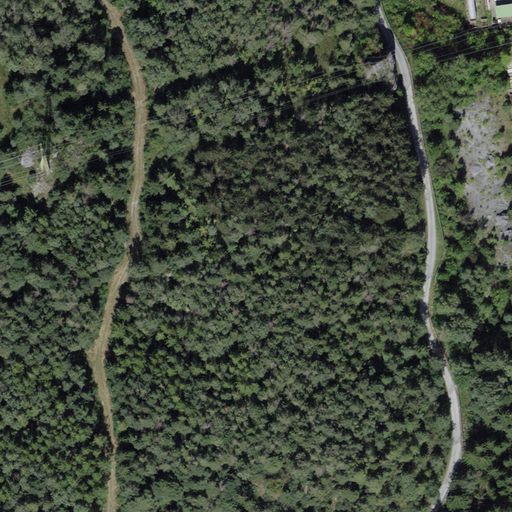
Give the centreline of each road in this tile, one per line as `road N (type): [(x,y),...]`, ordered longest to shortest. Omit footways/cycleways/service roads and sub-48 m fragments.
road 1 (track): [(432,511),(456,459),(455,416),(424,320),(430,209),(405,72),(374,0)]
road 2 (track): [(100,0),(125,40),(142,94),(132,260),(101,353),(111,511)]
